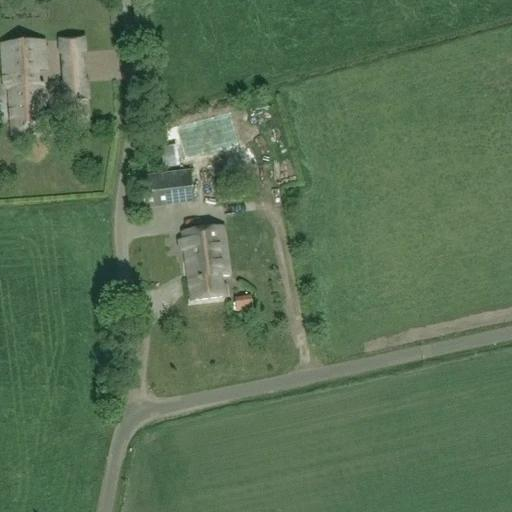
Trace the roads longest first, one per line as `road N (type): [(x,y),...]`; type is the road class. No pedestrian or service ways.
road 1 (residential): [(138,412),(139,333),(118,234),(131,138),(130,0)]
road 2 (unclassified): [(138,412),(511,332)]
